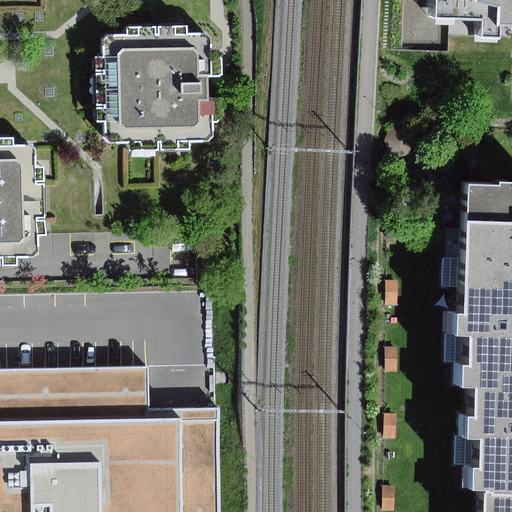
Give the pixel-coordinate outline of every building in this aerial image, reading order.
[(0,0),(0,148),(27,147),(99,144),(100,135),(101,42),(100,0),(0,0)] [(511,0),(427,0),(427,18),(474,19),(474,37),(494,38),(494,24),(511,24),(511,0)] [(203,33),(107,35),(101,42),(100,135),(107,142),(204,141),(211,136),(210,39),(203,33)] [(401,125),(388,129),(384,139),(387,152),(398,158),(410,155),(417,144),(414,131),(401,125)] [(0,148),(0,255),(28,255),(34,250),(33,154),(27,147),(0,148)] [(461,185),(457,290),(511,292),(511,186),(505,187),(505,183),(490,182),(490,186),(461,185)] [(387,282),(386,306),(397,306),(398,282),(387,282)] [(453,388),(467,389),(511,390),(511,292),(457,290),(457,312),(449,312),(448,336),(465,336),(464,366),(454,365),(453,388)] [(397,348),(385,348),(385,371),(397,371),(397,348)] [(0,511),(225,511),(223,407),(151,409),(150,367),(0,371),(0,511)] [(511,390),(467,389),(466,417),(460,417),(459,438),(473,439),(472,468),(464,468),(463,493),(477,493),(511,494),(511,390)] [(385,415),(383,438),(395,439),(396,415),(385,415)] [(383,487),(383,510),(394,511),(395,487),(383,487)] [(511,511),(511,494),(477,493),(476,511),(511,511)]
